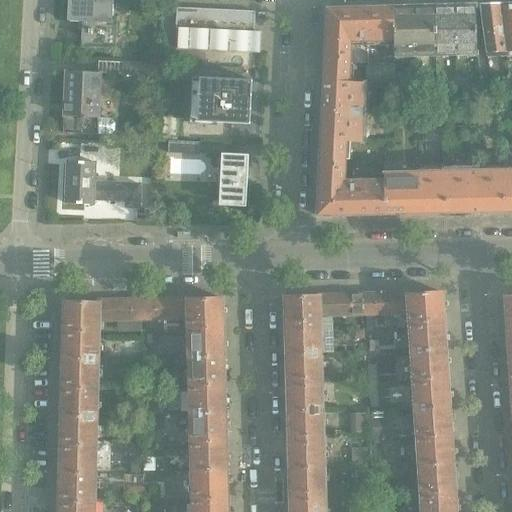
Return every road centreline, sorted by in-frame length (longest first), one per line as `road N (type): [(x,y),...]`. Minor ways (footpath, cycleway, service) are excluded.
road 1 (residential): [(20,264),(31,0)]
road 2 (residential): [(489,511),(470,251)]
road 3 (residential): [(301,0),(292,256)]
road 4 (residential): [(260,257),(264,511)]
road 5 (residential): [(12,511),(20,264)]
road 6 (residential): [(20,264),(260,257)]
road 7 (residential): [(292,256),(470,251)]
